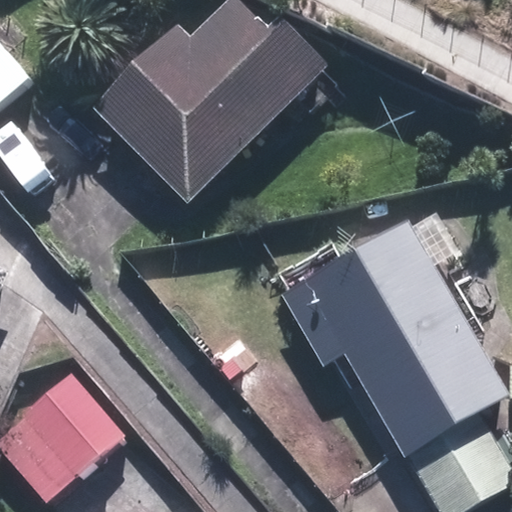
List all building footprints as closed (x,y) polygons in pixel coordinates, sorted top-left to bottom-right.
[(186,215),(327,76),(284,33),(272,45),(234,6),(190,50),(173,33),(89,117),(123,151),(186,215)] [(0,23),(0,121),(48,85),(0,23)] [(508,406),(405,231),(279,305),(320,375),(341,363),(428,511),(481,511),(511,494),(511,468),(483,420),(508,406)] [(0,304),(10,281),(0,276),(0,304)] [(0,443),(0,461),(45,511),(89,471),(105,457),(121,442),(68,383),(0,443)]
